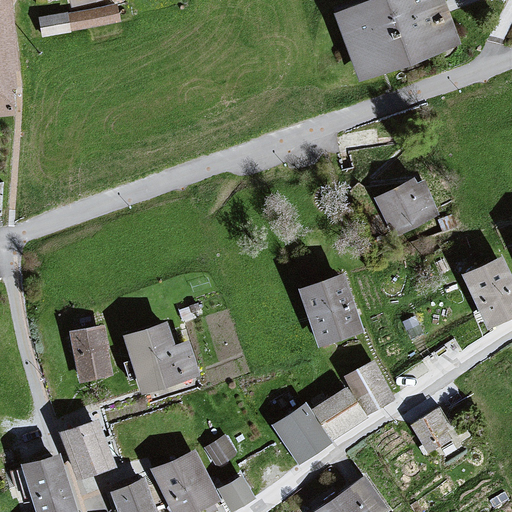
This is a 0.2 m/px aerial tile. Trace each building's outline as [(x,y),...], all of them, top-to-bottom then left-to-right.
[(9,0),(0,0),(0,119),(20,118),(9,0)] [(65,0),(68,10),(111,0),(65,0)] [(439,0),(373,0),(332,15),(358,80),(457,47),(439,0)] [(115,8),(35,21),(36,38),(118,26),(115,8)] [(417,180),(370,203),(393,242),(436,217),(417,180)] [(453,214),(437,220),(443,233),(458,227),(453,214)] [(511,287),(497,257),(458,278),(482,330),(511,315),(511,287)] [(338,275),(294,289),(315,349),(360,331),(338,275)] [(423,334),(415,315),(402,321),(410,340),(423,334)] [(163,322),(120,333),(137,396),(197,376),(187,341),(172,346),(163,322)] [(98,324),(64,333),(77,382),(112,374),(98,324)] [(370,363),(340,380),(364,416),(392,402),(370,363)] [(364,416),(342,388),(308,411),(329,440),(364,416)] [(266,427),(292,465),(324,443),(300,406),(266,427)] [(436,411),(407,428),(423,453),(450,438),(436,411)] [(95,420),(55,434),(72,480),(113,466),(95,420)] [(74,511),(55,454),(17,466),(29,511),(74,511)] [(148,470),(166,511),(202,511),(219,506),(191,454),(148,470)] [(216,491),(224,511),(235,511),(252,501),(241,476),(216,491)] [(154,511),(138,480),(105,496),(112,511),(154,511)] [(382,511),(362,480),(312,511),(382,511)]
